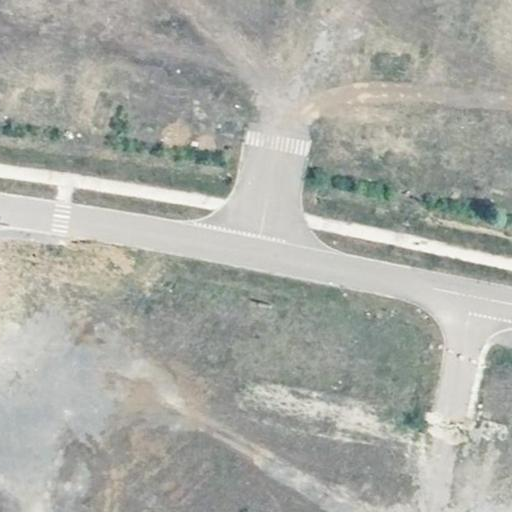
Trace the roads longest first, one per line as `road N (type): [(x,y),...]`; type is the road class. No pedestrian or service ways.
road 1 (unclassified): [(257,254),(0,208)]
road 2 (unclassified): [(473,296),(257,254)]
road 3 (unclassified): [(473,296),(446,418)]
